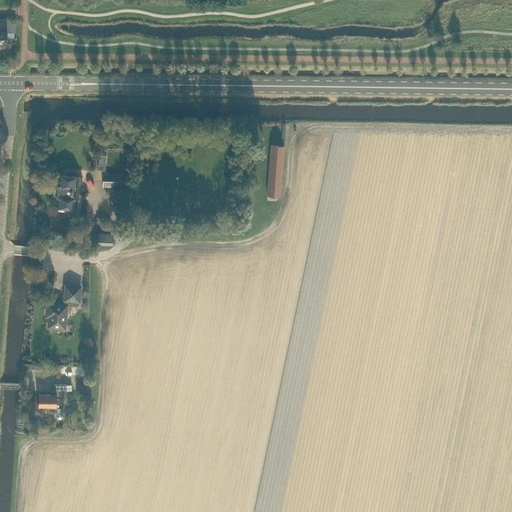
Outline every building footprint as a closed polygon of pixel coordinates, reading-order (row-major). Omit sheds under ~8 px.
[(5,20),(5,28),(15,28),(15,20),(5,20)] [(271,145),(267,195),(280,196),(284,146),(271,145)] [(100,155),(98,170),(106,170),(106,155),(100,155)] [(79,176),(58,174),(57,186),(56,186),(55,188),(54,193),(56,196),(56,207),(77,209),(78,186),(81,187),(82,177),(79,176)] [(103,174),(102,186),(129,187),(128,174),(103,174)] [(112,245),(112,233),(87,233),(86,244),(112,245)] [(79,306),(81,286),(66,285),(64,304),(47,303),(46,313),(49,313),(48,327),(65,328),(67,305),(79,306)] [(67,391),(67,384),(48,384),(48,390),(50,390),(50,394),(39,394),(39,400),(37,400),(37,405),(39,405),(39,406),(47,407),(47,412),(56,412),(56,415),(56,416),(58,418),(59,418),(61,418),(63,417),(63,415),(63,407),(64,391),(67,391)]
